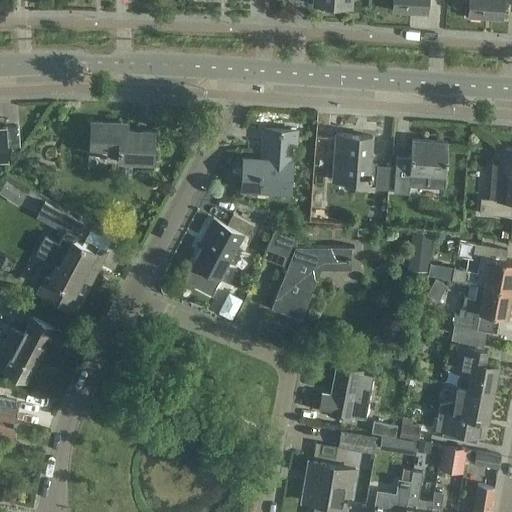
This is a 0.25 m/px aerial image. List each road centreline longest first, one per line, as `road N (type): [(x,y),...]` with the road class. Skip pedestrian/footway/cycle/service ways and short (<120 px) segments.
road 1 (residential): [(262,511),(285,365),(135,296)]
road 2 (tertiary): [(0,65),(263,70)]
road 3 (residential): [(135,296),(238,93),(263,70)]
road 4 (tertiary): [(263,70),(511,87)]
road 5 (residential): [(50,511),(70,422),(135,296)]
